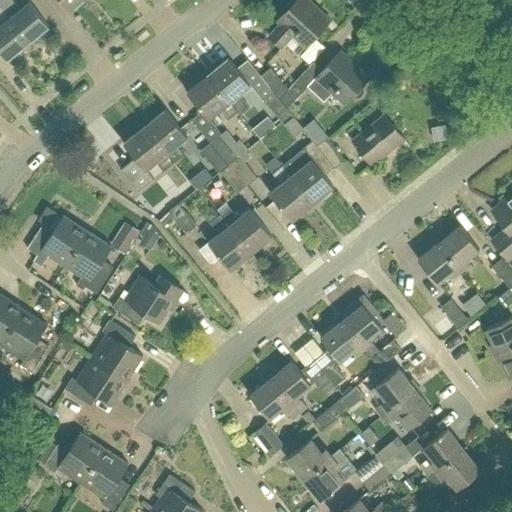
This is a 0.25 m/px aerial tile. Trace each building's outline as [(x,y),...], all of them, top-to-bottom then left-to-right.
[(0,0),(0,7),(27,41),(48,25),(29,1),(19,8),(12,0),(0,0)] [(77,0),(61,0),(68,8),(77,0)] [(330,18),(310,0),(293,0),(276,20),(279,23),(268,35),(281,46),(292,34),(316,56),(321,49),(311,39),(330,18)] [(27,41),(0,7),(0,50),(6,58),(27,41)] [(279,98),(287,108),(307,85),(324,100),(331,92),(344,104),(353,94),(356,97),(360,97),(364,92),(364,88),(361,85),(370,76),(341,49),(322,69),(313,61),(288,88),(288,89),(279,98)] [(207,74),(238,112),(240,115),(250,107),(238,93),(250,84),(228,57),(207,74)] [(274,91),(273,91),(279,98),(288,89),(288,88),(270,67),(260,75),(274,91)] [(238,112),(207,74),(187,90),(209,117),(220,108),(229,119),(238,112)] [(287,108),(279,98),(273,91),(264,99),(281,121),(291,113),(287,108)] [(164,109),(144,125),(173,162),(183,154),(176,145),(186,136),(164,109)] [(404,138),(384,113),(352,140),(372,164),(404,138)] [(144,125),(123,142),(145,169),(156,161),(163,170),(173,162),(144,125)] [(227,164),(229,162),(237,156),(221,134),(210,143),(227,164)] [(316,145),(334,167),(344,159),(327,137),(317,145),(316,145)] [(316,145),(317,145),(313,140),(281,165),(312,202),(333,185),(324,175),(334,167),(316,145)] [(218,171),(227,164),(210,143),(201,150),(218,171)] [(237,156),(229,162),(246,184),(254,178),(237,156)] [(246,184),(229,162),(227,164),(218,171),(219,172),(221,170),(237,191),(246,184)] [(292,218),(312,202),(281,165),(273,172),(281,182),(270,191),(292,218)] [(204,187),(217,179),(210,170),(198,178),(204,187)] [(158,204),(169,190),(151,176),(140,190),(158,204)] [(511,193),(492,209),(506,227),(491,239),(507,259),(511,254),(511,193)] [(196,225),(179,203),(169,211),(186,233),(196,225)] [(220,213),(251,251),(271,235),(249,207),(238,216),(229,206),(220,213)] [(47,255),(64,265),(87,230),(63,214),(62,216),(49,208),(45,209),(41,216),(41,220),(44,222),(27,247),(37,254),(33,259),(41,264),(47,255)] [(251,251),(220,213),(210,222),(218,232),(208,241),(230,268),(251,251)] [(115,241),(128,253),(145,234),(132,223),(115,241)] [(459,224),(438,241),(461,269),(469,263),(466,259),(478,248),(459,224)] [(87,230),(64,265),(81,276),(76,284),(83,288),(85,285),(96,292),(113,266),(102,260),(111,245),(87,230)] [(453,276),(461,269),(438,241),(417,258),(437,282),(449,272),(453,276)] [(511,301),(511,271),(501,257),(491,265),(509,287),(497,297),(505,307),(511,301)] [(160,273),(153,283),(140,274),(124,298),(120,295),(113,306),(138,323),(145,313),(159,322),(175,297),(178,299),(184,289),(171,281),(160,273)] [(0,342),(23,308),(0,292),(0,342)] [(348,313),(341,319),(363,347),(364,347),(379,366),(401,348),(393,338),(378,350),(368,337),(381,326),(372,315),(377,312),(362,294),(344,309),(348,313)] [(47,324),(23,308),(0,342),(0,344),(23,359),(20,363),(31,370),(48,344),(38,338),(47,324)] [(511,314),(485,328),(496,352),(511,344),(511,314)] [(107,332),(91,356),(127,379),(143,354),(127,344),(133,334),(109,318),(102,329),(107,332)] [(363,347),(341,319),(320,336),(339,360),(352,350),(355,354),(363,347)] [(511,344),(496,352),(508,376),(511,374),(511,344)] [(315,360),(336,386),(346,378),(334,364),(339,361),(328,348),(315,360)] [(111,403),(127,379),(91,356),(76,379),(72,376),(65,387),(90,404),(97,394),(111,403)] [(291,360),(270,376),(300,413),(308,407),(301,398),(298,394),(310,384),(291,360)] [(315,360),(301,371),(311,383),(315,380),(327,394),(336,386),(315,360)] [(380,416),(415,388),(398,367),(374,386),(384,399),(373,408),(380,416)] [(292,420),(300,413),(270,376),(249,393),(269,417),(281,407),(285,411),(292,420)] [(334,403),(342,412),(364,393),(357,384),(353,387),(344,395),(334,403)] [(415,388),(380,416),(386,424),(397,415),(407,428),(432,409),(415,388)] [(320,431),(342,412),(334,403),(312,421),(320,431)] [(284,444),(266,421),(253,432),(270,454),(284,444)] [(435,470),(463,448),(447,427),(423,447),(430,456),(418,466),(427,476),(435,470)] [(81,482),(104,447),(79,430),(70,444),(61,438),(44,464),(54,471),(57,467),(81,482)] [(375,453),(384,463),(405,445),(397,435),(375,453)] [(303,478),(339,449),(339,448),(330,455),(325,447),(321,451),(310,438),(286,457),(303,478)] [(405,445),(384,463),(391,472),(413,455),(405,445)] [(128,462),(104,447),(81,482),(104,497),(101,502),(112,509),(129,483),(119,476),(128,462)] [(481,469),(463,448),(435,470),(442,479),(446,475),(457,488),(481,469)] [(339,449),(303,478),(320,499),(344,479),(336,470),(349,460),(339,449)] [(361,481),(384,463),(375,453),(353,471),(361,481)] [(391,472),(384,463),(361,481),(368,491),(391,472)] [(151,510),(154,511),(200,511),(202,509),(189,500),(195,490),(170,473),(156,493),(160,496),(151,510)] [(448,511),(455,507),(446,496),(426,511),(448,511)] [(377,511),(373,507),(369,510),(359,497),(340,511),(377,511)]
